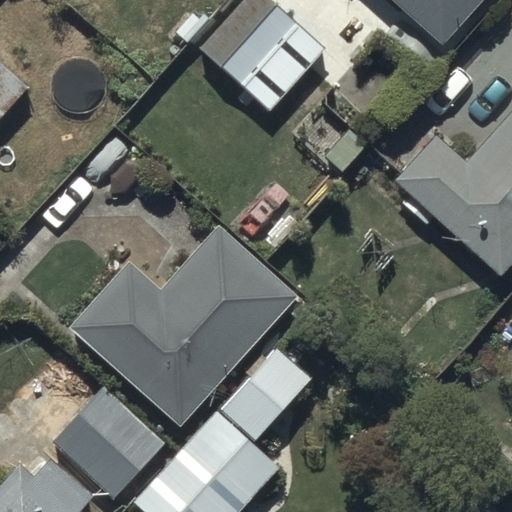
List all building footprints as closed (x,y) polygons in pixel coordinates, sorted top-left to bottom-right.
[(281,0),(233,0),(200,36),(271,102),(327,42),(281,0)] [(394,0),(402,8),(408,2),(439,33),(471,0),(480,0),(481,0),(480,0),(394,0)] [(0,113),(32,76),(0,48),(0,113)] [(511,99),(467,150),(437,122),(394,169),(412,185),(402,196),(426,217),(436,206),(500,264),(511,251),(511,99)] [(163,281),(129,251),(71,318),(181,415),(298,282),(220,214),(163,281)] [(274,340),(221,399),(256,429),(308,370),(274,340)] [(167,428),(106,374),(54,434),(115,487),(167,428)] [(229,511),(279,458),(218,402),(135,492),(156,511),(229,511)] [(35,464),(19,450),(0,470),(0,511),(94,511),(78,498),(89,485),(49,449),(35,464)]
